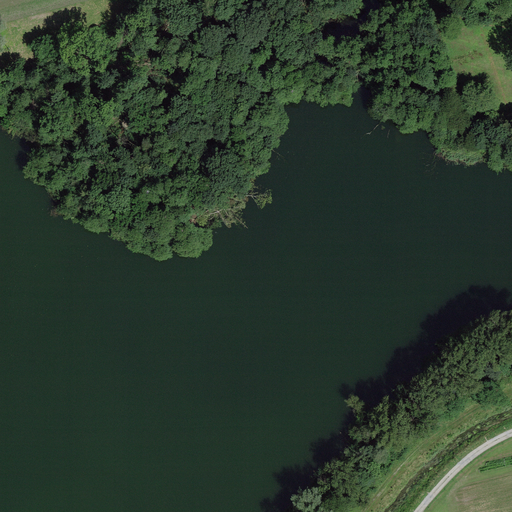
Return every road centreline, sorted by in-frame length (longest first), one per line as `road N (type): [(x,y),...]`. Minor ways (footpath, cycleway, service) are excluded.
road 1 (track): [(376,511),(410,471),(482,414),(511,406)]
road 2 (track): [(416,511),(462,462),(511,432)]
